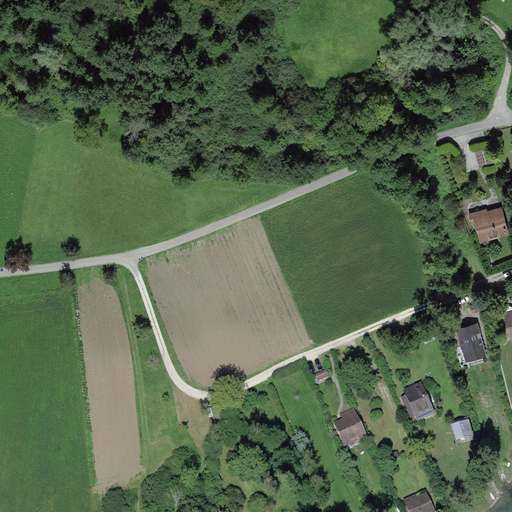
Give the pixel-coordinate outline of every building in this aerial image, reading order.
[(485,150),(475,153),(479,170),(490,167),(485,150)] [(502,205),(474,214),(482,241),(510,232),(502,205)] [(478,327),(457,333),(465,363),(487,356),(478,327)] [(326,370),(316,375),(318,381),(328,376),(326,370)] [(425,381),(404,389),(415,417),(436,408),(425,381)] [(343,418),(334,422),(343,445),(366,436),(354,408),(342,414),(343,418)] [(468,419),(451,425),(456,441),(474,435),(468,419)] [(415,495),(403,500),(408,511),(437,511),(428,491),(416,497),(415,495)]
